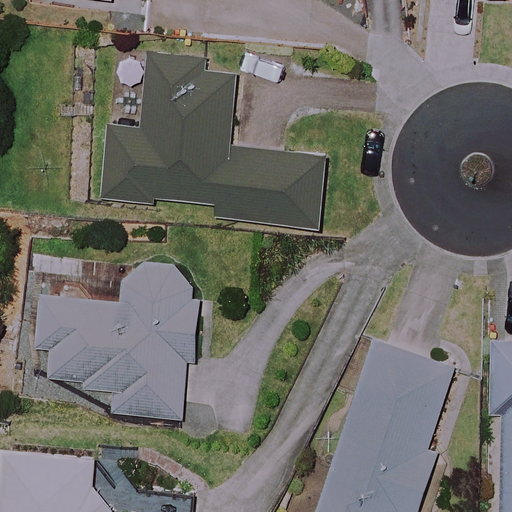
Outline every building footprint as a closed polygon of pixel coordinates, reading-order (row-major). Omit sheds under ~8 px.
[(244,55),(153,49),(147,128),(111,126),(106,197),(220,205),(220,217),(327,225),(332,154),(238,147),(244,55)] [(212,266),(129,263),(128,300),(46,297),(44,349),(58,349),(57,382),(117,384),(115,413),(190,416),(192,358),(208,359),(212,266)] [(459,366),(380,339),(321,511),(423,511),(444,452),(431,448),(459,366)] [(511,511),(511,341),(498,341),(495,413),(510,414),(506,511),(511,511)] [(123,511),(99,479),(101,456),(9,448),(2,511),(123,511)]
